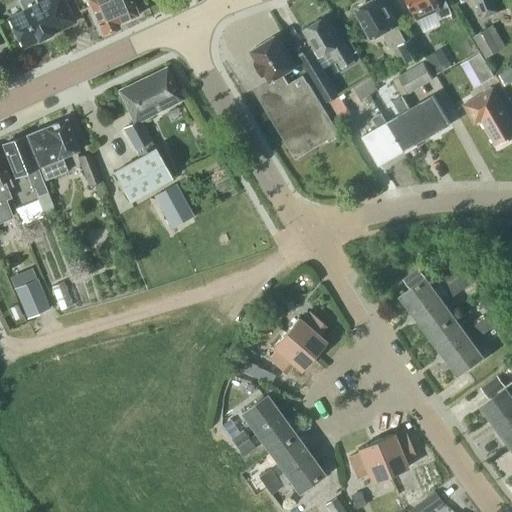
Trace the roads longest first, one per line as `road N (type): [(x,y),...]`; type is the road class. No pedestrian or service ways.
road 1 (residential): [(307,236),(182,25)]
road 2 (residential): [(307,236),(399,207),(511,199)]
road 3 (residential): [(407,388),(350,420),(329,425),(315,416),(320,384),(371,334)]
road 4 (tertiary): [(0,107),(182,25)]
road 5 (residential): [(500,511),(407,388)]
